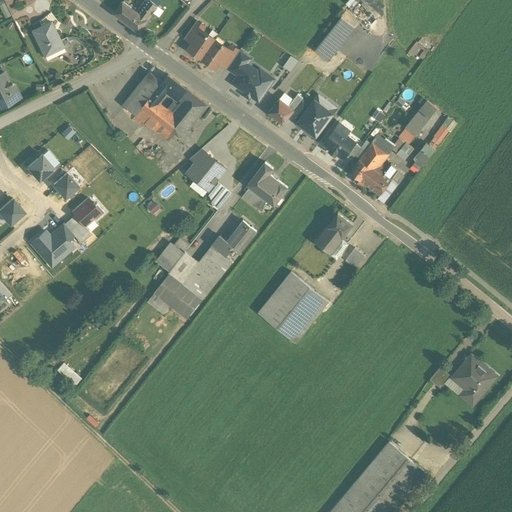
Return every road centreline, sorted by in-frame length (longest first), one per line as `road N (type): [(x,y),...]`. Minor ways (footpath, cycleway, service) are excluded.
road 1 (tertiary): [(511,326),(346,192),(145,47)]
road 2 (track): [(0,346),(174,511)]
road 3 (residential): [(0,123),(145,47)]
road 4 (track): [(511,391),(410,511)]
road 5 (residential): [(0,252),(49,209),(9,176),(0,157)]
